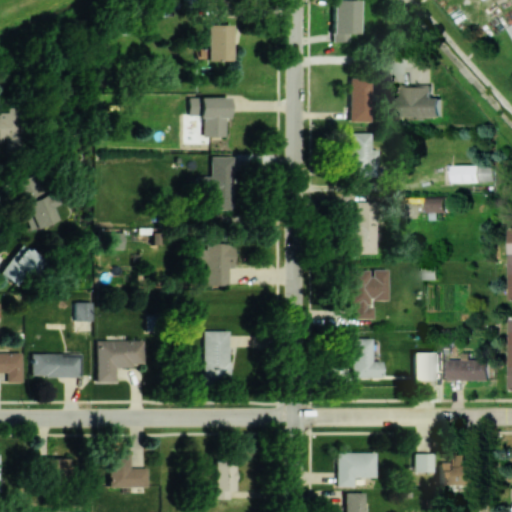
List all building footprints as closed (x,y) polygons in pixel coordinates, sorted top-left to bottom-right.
[(355,0),(350,0),(345,0),(344,0),(329,0),(330,42),(346,42),(346,33),(356,33),(355,0)] [(205,60),(229,60),(230,24),(205,24),(205,60)] [(346,77),(348,122),(370,121),(368,76),(346,77)] [(442,117),(442,98),(431,98),(432,85),(402,84),(401,97),(397,97),(397,116),(442,117)] [(0,112),(0,136),(2,137),(2,146),(18,146),(17,113),(0,112)] [(368,132),(346,133),(347,176),(376,175),(375,149),(368,149),(368,132)] [(208,176),(197,176),(197,209),(230,208),(230,156),(208,156),(208,176)] [(453,165),(453,182),(495,181),(495,165),(453,165)] [(44,193),(23,203),(35,229),(56,219),(44,193)] [(448,196),(428,196),(428,212),(447,212),(448,196)] [(351,253),(375,253),(373,201),(349,202),(351,253)] [(121,249),(121,232),(103,232),(103,248),(121,249)] [(203,285),(224,284),(224,267),(230,267),(230,242),(203,242),(203,249),(193,249),(193,262),(202,262),(203,285)] [(0,272),(0,275),(20,287),(38,257),(17,244),(0,272)] [(385,299),(385,269),(369,269),(369,270),(346,270),(346,305),(352,305),(352,318),(371,318),(371,306),(367,306),(367,299),(385,299)] [(90,321),(91,301),(72,301),(72,320),(90,321)] [(200,383),(226,383),(227,330),(201,330),(200,383)] [(369,338),(348,338),(348,376),(379,377),(379,361),(369,361),(369,338)] [(93,381),(113,382),(114,366),(142,366),(143,340),(94,340),(93,381)] [(0,372),(4,372),(4,381),(20,381),(20,352),(0,351),(0,372)] [(411,352),(411,380),(433,379),(432,364),(440,364),(440,351),(411,352)] [(29,376),(80,376),(80,354),(29,353),(29,376)] [(449,380),(489,380),(489,359),(466,359),(448,359),(449,380)] [(373,452),(333,452),(334,486),(351,485),(351,477),(373,477),(373,452)] [(412,453),(412,472),(432,471),(431,453),(412,453)] [(65,457),(42,458),(43,473),(65,473),(65,457)] [(234,490),(233,460),(212,461),(213,499),(227,498),(227,490),(234,490)] [(477,465),(447,463),(446,470),(437,470),(436,484),(477,486),(477,465)] [(145,487),(145,468),(106,467),(106,486),(145,487)] [(361,511),(361,492),(342,493),(341,511),(361,511)]
